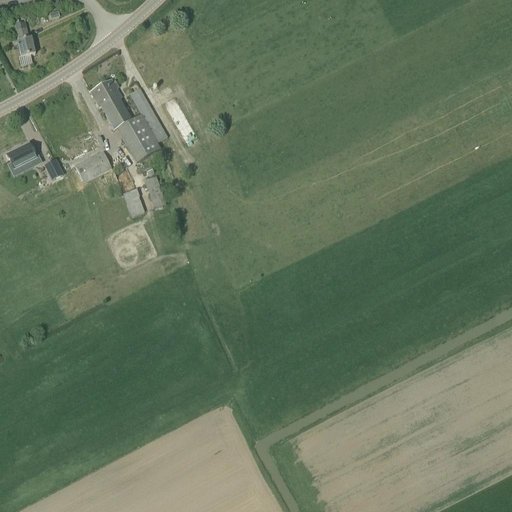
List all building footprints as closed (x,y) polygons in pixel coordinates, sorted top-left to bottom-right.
[(21,59),(34,56),(31,40),(28,40),(24,24),(15,26),(18,42),(17,42),(21,59)] [(136,165),(160,151),(157,145),(167,140),(139,91),(129,96),(140,117),(132,122),(120,100),(122,99),(112,82),(90,94),(99,110),(101,109),(114,132),(117,130),(136,165)] [(5,157),(9,165),(12,172),(28,164),(30,168),(39,163),(33,152),(31,153),(31,152),(28,146),(18,151),(14,153),(5,157)] [(83,185),(111,171),(103,154),(74,168),(83,185)] [(55,162),(44,167),(52,182),(63,177),(55,162)] [(154,175),(150,168),(141,172),(144,179),(154,175)] [(166,207),(156,178),(144,182),(154,211),(166,207)] [(139,199),(136,191),(123,196),(131,219),(144,214),(139,199)]
